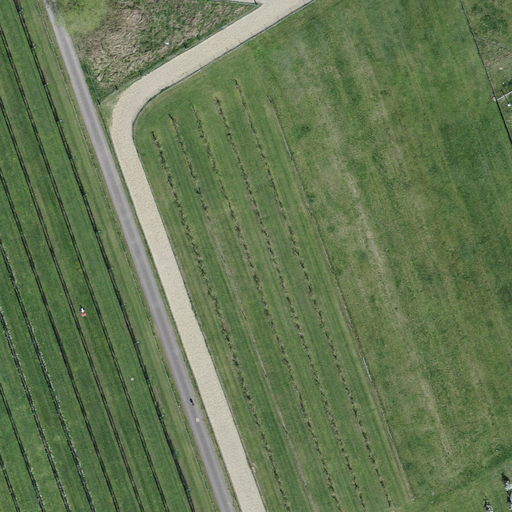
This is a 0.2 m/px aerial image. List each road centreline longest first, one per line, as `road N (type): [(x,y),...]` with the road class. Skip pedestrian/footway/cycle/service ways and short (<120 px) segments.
road 1 (unknown): [(284,7),(129,102),(119,120),(121,145),(254,511)]
road 2 (track): [(47,0),(227,511)]
